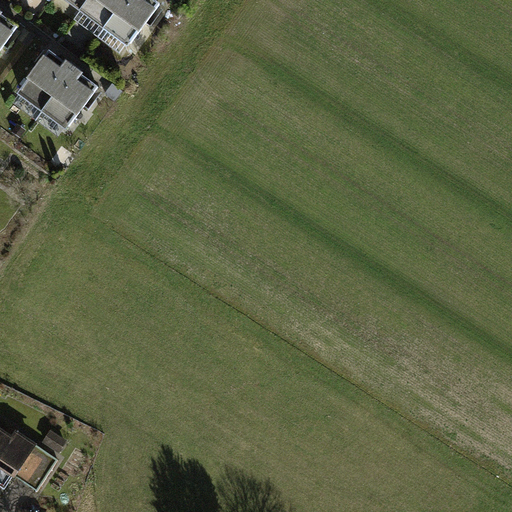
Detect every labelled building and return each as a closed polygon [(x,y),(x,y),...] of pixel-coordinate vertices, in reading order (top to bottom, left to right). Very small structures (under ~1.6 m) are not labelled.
[(87,0),(49,0),(74,18),(87,0)] [(124,0),(87,0),(74,18),(99,36),(124,0)] [(161,3),(157,0),(124,0),(99,36),(124,53),(161,3)] [(0,57),(25,23),(0,5),(0,57)] [(81,63),(55,44),(19,93),(45,112),(81,63)] [(107,82),(81,63),(45,112),(71,131),(107,82)] [(0,477),(11,485),(16,479),(36,492),(57,461),(14,432),(10,438),(0,431),(0,477)] [(51,432),(45,442),(59,451),(65,442),(51,432)]
